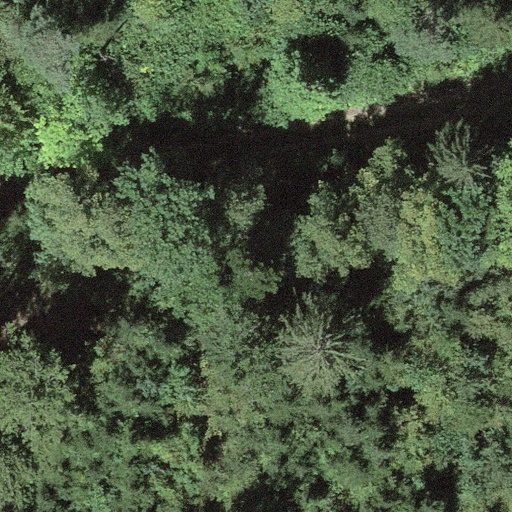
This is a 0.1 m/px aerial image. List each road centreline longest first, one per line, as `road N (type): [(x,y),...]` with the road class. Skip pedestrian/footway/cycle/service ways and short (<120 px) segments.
road 1 (track): [(0,178),(511,87)]
road 2 (track): [(511,278),(405,298),(195,312),(0,283)]
